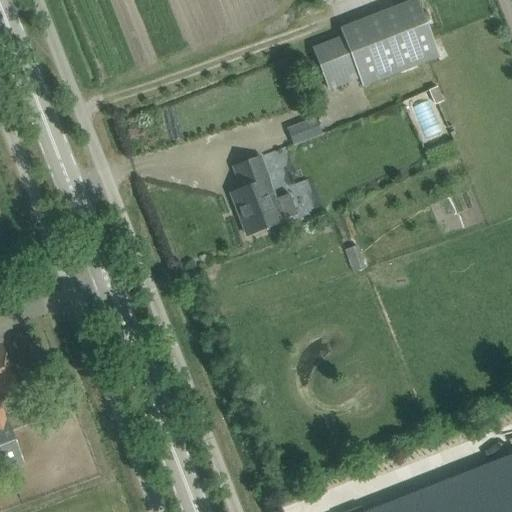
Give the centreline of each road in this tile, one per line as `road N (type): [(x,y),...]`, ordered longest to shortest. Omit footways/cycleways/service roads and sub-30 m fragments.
road 1 (unclassified): [(237,511),(38,0)]
road 2 (primary): [(197,511),(0,2)]
road 3 (unclassified): [(157,511),(0,107)]
